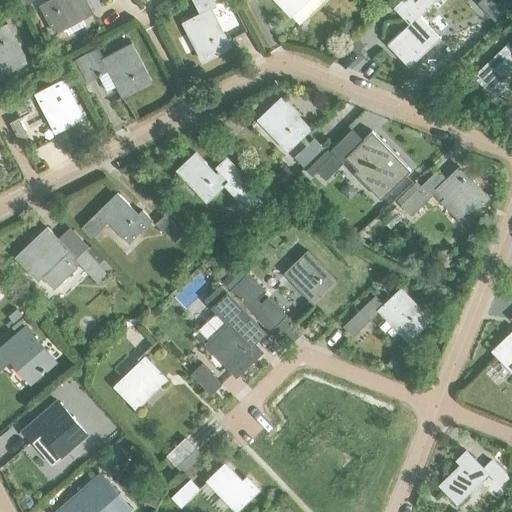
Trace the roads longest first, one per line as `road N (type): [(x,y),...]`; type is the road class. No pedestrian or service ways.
road 1 (residential): [(0,211),(194,112),(258,69),(297,65),(511,151)]
road 2 (residential): [(273,479),(231,413),(280,363),(316,356),(432,407)]
road 3 (residential): [(432,407),(511,211)]
